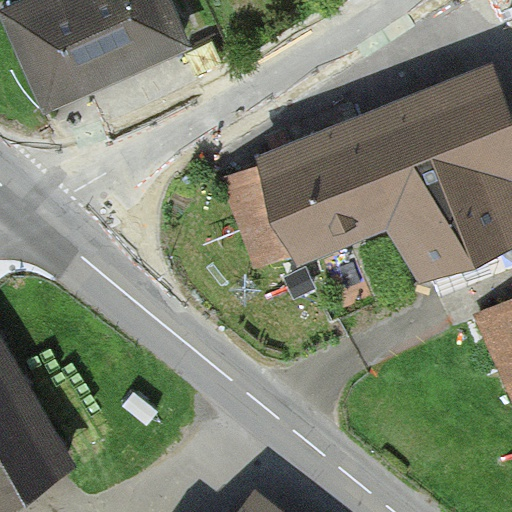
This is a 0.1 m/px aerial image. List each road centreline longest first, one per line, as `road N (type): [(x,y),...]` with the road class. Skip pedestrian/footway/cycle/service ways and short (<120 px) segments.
road 1 (tertiary): [(24,208),(394,511)]
road 2 (residential): [(392,0),(340,39),(71,197),(24,208)]
